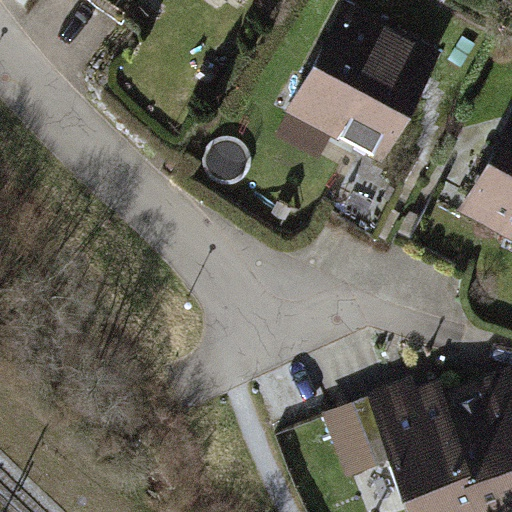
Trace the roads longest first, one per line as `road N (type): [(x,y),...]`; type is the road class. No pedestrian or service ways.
road 1 (residential): [(0,48),(101,162),(186,233),(313,293),(462,337)]
road 2 (track): [(262,273),(235,379),(287,511)]
